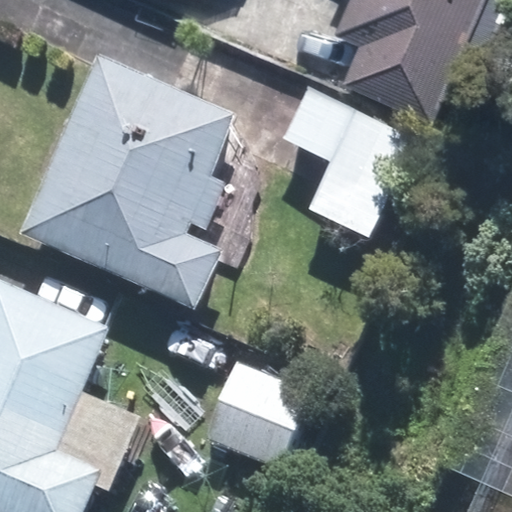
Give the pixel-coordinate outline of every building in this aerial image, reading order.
[(360,0),(347,32),(372,43),(356,79),(445,117),(496,0),(360,0)] [(226,175),(253,114),(119,55),(38,237),(213,313),(240,253),(201,236),(207,222),(220,228),(240,181),(226,175)] [(324,88),(298,142),(345,164),(323,210),(385,240),(433,140),(324,88)] [(0,508),(9,511),(101,511),(112,487),(127,493),(158,419),(98,393),(126,326),(4,275),(0,285),(0,508)] [(327,393),(253,362),(220,442),(294,472),(327,393)]
